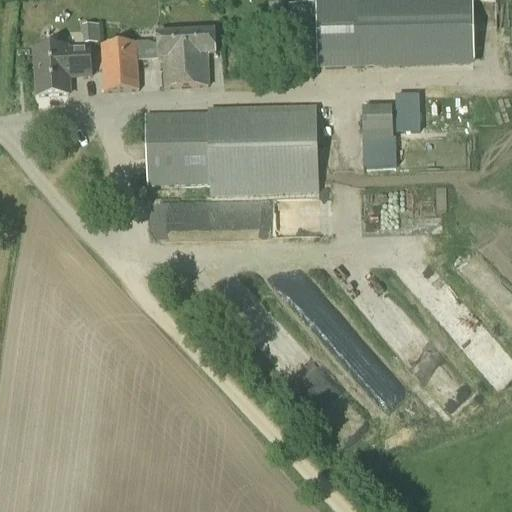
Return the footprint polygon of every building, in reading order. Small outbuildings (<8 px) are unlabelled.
[(317,0),(317,7),(319,72),(474,67),(472,3),(358,6),(357,0),(317,0)] [(317,7),(289,8),(291,72),(319,72),(317,7)] [(158,52),(158,62),(163,62),(165,92),(210,89),(208,59),(215,58),(214,34),(157,38),(158,52)] [(158,62),(158,52),(138,53),(137,45),(101,48),(104,95),(141,93),(139,63),(158,62)] [(93,82),(91,49),(66,51),(66,50),(36,52),(40,100),(70,98),(69,83),(93,82)] [(364,140),(397,136),(393,106),(361,110),(364,140)] [(145,118),(148,201),(318,197),(316,109),(208,112),(208,117),(145,118)] [(402,121),(403,136),(422,135),(421,119),(402,121)] [(338,135),(350,135),(350,120),(339,120),(338,135)] [(363,141),(362,141),(362,171),(396,170),(395,140),(393,140),(363,141)] [(259,238),(259,211),(238,211),(237,237),(259,238)] [(206,237),(205,214),(181,215),(182,230),(166,231),(167,239),(206,237)] [(482,363),(495,347),(477,332),(464,348),(482,363)] [(511,362),(491,382),(504,396),(511,389),(511,362)] [(453,415),(476,394),(465,382),(442,404),(453,415)] [(323,422),(345,444),(366,422),(345,401),(323,422)]
